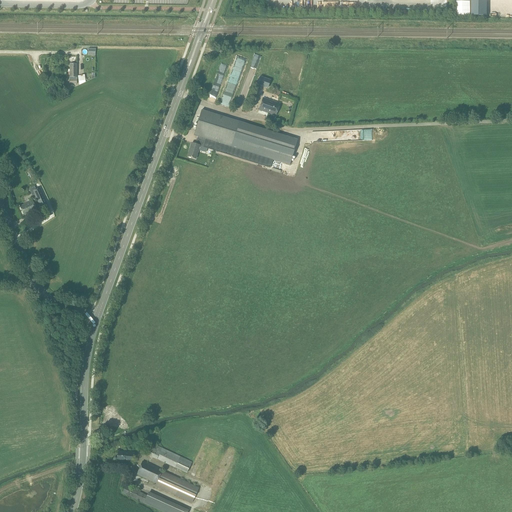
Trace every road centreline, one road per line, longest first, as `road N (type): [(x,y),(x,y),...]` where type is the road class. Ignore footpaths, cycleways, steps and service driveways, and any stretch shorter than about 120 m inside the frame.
road 1 (tertiary): [(97,317),(189,65)]
road 2 (tertiary): [(73,511),(97,317)]
road 3 (unclassified): [(0,204),(41,291),(97,317)]
